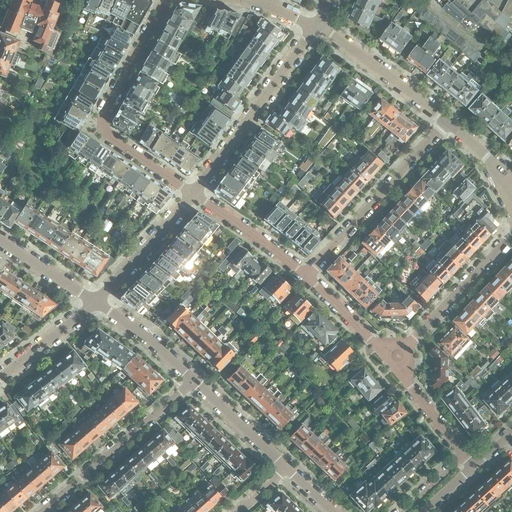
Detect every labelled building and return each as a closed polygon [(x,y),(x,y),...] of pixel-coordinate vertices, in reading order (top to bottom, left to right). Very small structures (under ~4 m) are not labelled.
[(12,0),(2,26),(7,28),(6,30),(20,36),(19,39),(25,41),(26,37),(24,37),(26,32),(20,29),(30,3),(30,0),(12,0)] [(94,16),(100,0),(86,0),(80,14),(88,17),(83,30),(87,32),(90,26),(93,20),(94,16)] [(100,0),(94,16),(97,18),(105,20),(106,21),(114,0),(100,0)] [(114,0),(106,21),(105,20),(104,21),(109,24),(110,22),(120,27),(124,19),(133,0),(114,0)] [(133,0),(124,19),(131,22),(125,31),(133,35),(151,3),(150,0),(133,0)] [(379,4),(370,0),(357,0),(355,6),(374,15),(379,4)] [(481,20),(472,13),(468,18),(467,16),(464,13),(467,9),(458,1),(454,5),(450,1),(449,0),(438,0),(437,1),(444,7),(469,29),(474,24),(478,23),(481,20)] [(484,0),(482,0),(480,3),(488,11),(492,6),(484,0)] [(38,6),(30,3),(20,29),(26,32),(34,35),(32,42),(39,45),(37,50),(46,53),(41,64),(46,66),(50,57),(51,55),(52,55),(61,34),(51,30),(57,15),(54,13),(57,5),(48,1),(46,5),(39,2),(38,6)] [(174,11),(192,21),(200,7),(180,3),(178,5),(174,11)] [(480,3),(476,8),(485,15),(486,14),(488,11),(480,3)] [(492,6),(488,11),(486,14),(491,18),(498,9),(493,5),(492,6)] [(374,15),(355,6),(349,19),(360,24),(359,26),(367,30),(368,28),(372,20),(380,24),(378,28),(384,31),(390,22),(389,22),(383,19),(374,15)] [(424,21),(428,10),(424,6),(423,9),(421,16),(420,18),(420,19),(424,21)] [(511,12),(505,7),(502,12),(503,13),(511,20),(511,19),(511,12)] [(207,25),(216,9),(209,8),(202,22),(207,25)] [(485,15),(476,8),(472,13),(481,20),(485,15)] [(216,9),(207,25),(204,31),(215,37),(217,33),(227,13),(222,11),(219,11),(216,9)] [(468,18),(472,13),(467,9),(464,13),(467,16),(468,18)] [(498,9),(491,18),(495,21),(503,13),(502,12),(498,9)] [(433,14),(428,10),(424,21),(429,25),(433,14)] [(174,11),(169,21),(187,32),(190,34),(196,23),(192,21),(174,11)] [(228,39),(238,19),(239,20),(241,17),(240,16),(235,13),(232,14),(228,12),(227,13),(217,33),(228,39)] [(403,15),(400,12),(395,18),(399,21),(403,15)] [(511,21),(511,20),(503,13),(495,21),(500,25),(505,29),(507,27),(511,21)] [(433,14),(429,25),(433,29),(437,17),(433,14)] [(485,15),(481,20),(478,23),(483,27),(491,18),(486,14),(485,15)] [(442,21),(437,17),(433,29),(438,32),(442,21)] [(491,18),(483,27),(487,31),(495,21),(491,18)] [(258,27),(277,40),(279,41),(284,35),(281,33),(283,32),(283,29),(282,29),(281,28),(279,27),(277,28),(271,24),(270,25),(263,20),(258,27)] [(162,32),(181,42),(184,44),(188,38),(185,36),(187,32),(169,21),(162,32)] [(442,21),(438,32),(441,35),(442,35),(447,25),(442,21)] [(500,25),(495,21),(487,31),(492,35),(500,25)] [(389,48),(403,29),(396,24),(395,25),(392,23),(381,39),(384,41),(383,43),(389,48)] [(447,25),(442,35),(446,39),(451,29),(447,25)] [(505,29),(500,25),(492,35),(496,39),(505,29)] [(100,31),(90,26),(87,32),(97,35),(100,31)] [(106,40),(125,50),(132,37),(114,26),(106,40)] [(277,40),(258,27),(252,37),(270,50),(277,40)] [(510,30),(507,27),(505,29),(496,39),(504,45),(506,45),(511,37),(511,35),(508,32),(510,30)] [(410,34),(403,29),(389,48),(396,52),(397,51),(401,53),(412,38),(409,35),(410,34)] [(456,32),(451,29),(446,39),(450,42),(456,32)] [(28,45),(24,43),(25,41),(19,39),(20,36),(6,30),(4,36),(2,35),(0,34),(0,47),(15,54),(18,47),(26,51),(28,45)] [(432,36),(437,40),(438,38),(440,35),(435,31),(432,36)] [(181,42),(162,32),(157,41),(176,52),(181,42)] [(460,36),(456,32),(450,42),(454,45),(460,36)] [(417,67),(437,40),(432,36),(424,46),(420,42),(415,49),(408,58),(407,60),(408,60),(409,62),(411,64),(413,63),(417,67)] [(465,40),(460,36),(454,45),(458,49),(465,40)] [(101,37),(95,47),(119,61),(125,50),(106,40),(101,37)] [(252,37),(245,46),(263,59),(270,50),(252,37)] [(70,48),(73,42),(64,38),(62,45),(70,48)] [(440,56),(436,53),(443,43),(438,38),(437,40),(417,67),(421,70),(422,72),(424,73),(426,73),(427,74),(440,56)] [(465,40),(458,49),(462,52),(469,44),(465,40)] [(157,41),(152,51),(174,64),(179,54),(180,54),(176,52),(157,41)] [(408,58),(415,49),(410,44),(403,54),(408,58)] [(469,44),(462,52),(467,56),(474,47),(469,44)] [(440,60),(428,75),(433,79),(433,80),(436,83),(437,82),(438,83),(450,68),(444,63),(456,49),(451,45),(444,54),(446,55),(441,61),(440,60)] [(245,46),(238,56),(256,69),(263,59),(245,46)] [(16,68),(20,56),(15,54),(0,47),(0,61),(11,66),(12,66),(16,68)] [(95,47),(88,58),(113,72),(119,61),(95,47)] [(478,51),(474,47),(467,56),(471,59),(478,51)] [(174,64),(152,51),(146,61),(168,74),(174,64)] [(483,54),(478,51),(471,59),(476,63),(477,62),(483,54)] [(459,63),(464,57),(465,56),(462,54),(456,61),(459,63)] [(486,57),(483,54),(477,62),(480,64),(486,57)] [(69,61),(59,56),(57,61),(66,66),(69,61)] [(238,56),(231,66),(249,79),(256,69),(238,56)] [(322,56),(313,69),(330,81),(336,73),(347,81),(350,76),(322,56)] [(50,57),(46,66),(53,69),(57,60),(50,57)] [(113,72),(88,58),(82,69),(88,72),(87,73),(94,77),(96,75),(102,79),(102,80),(106,82),(113,72)] [(8,72),(11,66),(0,61),(0,74),(5,76),(5,77),(15,80),(17,75),(8,72)] [(168,74),(146,61),(140,72),(158,82),(162,84),(168,74)] [(222,69),(217,66),(215,69),(220,73),(223,75),(226,71),(223,69),(222,69)] [(231,66),(224,76),(242,89),(249,79),(231,66)] [(448,91),(460,75),(450,68),(438,83),(442,86),(442,88),(445,90),(447,90),(448,91)] [(88,72),(82,69),(76,79),(100,93),(106,82),(102,80),(102,79),(96,75),(94,77),(87,73),(88,72)] [(330,81),(313,69),(306,79),(323,91),(330,81)] [(158,82),(140,72),(134,82),(155,94),(159,88),(156,86),(158,82)] [(457,98),(472,79),(475,75),(471,72),(467,77),(462,73),(460,75),(448,91),(448,93),(451,95),(453,95),(457,98)] [(242,89),(224,76),(216,86),(217,87),(218,86),(235,98),(242,89)] [(100,93),(76,79),(70,89),(76,93),(75,94),(82,98),(84,96),(90,99),(90,100),(95,103),(100,93)] [(306,79),(299,88),(317,100),(323,91),(306,79)] [(350,103),(362,85),(356,80),(355,82),(351,79),(340,96),(350,103)] [(481,93),(484,89),(489,83),(486,81),(481,87),(472,79),(457,98),(458,99),(458,100),(461,103),(462,102),(466,106),(467,105),(468,106),(471,102),(470,101),(479,91),(481,93)] [(155,94),(134,82),(128,93),(149,105),(152,101),(155,94)] [(53,87),(46,83),(43,87),(51,91),(53,87)] [(488,92),(493,87),(489,83),(484,89),(488,92)] [(362,85),(350,103),(360,110),(372,93),(368,91),(369,89),(362,85)] [(218,92),(211,102),(231,116),(234,112),(235,113),(240,106),(238,105),(240,102),(235,98),(218,86),(217,87),(215,90),(218,92)] [(24,88),(20,95),(24,97),(28,91),(24,88)] [(299,88),(293,98),(310,110),(317,100),(299,88)] [(76,93),(70,89),(64,100),(88,114),(92,107),(93,107),(95,103),(90,100),(90,99),(84,96),(82,98),(75,94),(76,93)] [(149,105),(128,93),(122,103),(143,115),(149,105)] [(479,117),(492,103),(483,95),(470,109),(474,113),(474,114),(477,117),(478,117),(479,117)] [(310,110),(293,98),(286,108),(303,120),(310,110)] [(389,106),(386,103),(385,102),(383,100),(381,100),(380,99),(368,115),(373,118),(369,123),(366,127),(369,130),(389,106)] [(64,100),(59,109),(64,113),(64,114),(71,118),(72,116),(79,120),(78,121),(83,123),(88,114),(64,100)] [(38,111),(41,107),(31,101),(29,106),(38,111)] [(231,116),(211,102),(210,102),(209,104),(210,104),(230,118),(231,116)] [(140,121),(143,115),(122,103),(117,114),(143,129),(146,125),(140,121)] [(488,125),(501,111),(492,103),(479,117),(483,121),(483,122),(486,125),(487,125),(488,125)] [(230,118),(210,104),(203,113),(223,128),(231,119),(230,118)] [(497,133),(511,116),(511,110),(506,105),(501,111),(488,125),(489,126),(489,128),(492,130),(493,130),(497,133)] [(389,106),(369,130),(367,132),(371,135),(379,124),(385,129),(398,113),(389,106)] [(181,107),(176,114),(183,118),(188,111),(181,107)] [(303,120),(286,108),(279,117),(291,127),(296,130),(303,120)] [(64,113),(59,109),(53,119),(76,132),(77,133),(78,132),(83,123),(78,121),(79,120),(72,116),(71,118),(64,114),(64,113)] [(19,121),(22,115),(18,112),(14,118),(19,121)] [(223,128),(203,113),(196,123),(217,138),(223,128)] [(329,122),(332,117),(327,113),(324,118),(329,122)] [(387,143),(407,120),(404,117),(403,116),(401,114),(399,114),(398,113),(386,129),(390,133),(384,141),(387,143)] [(143,129),(117,114),(112,122),(113,125),(128,135),(132,128),(140,133),(143,129)] [(291,127),(279,117),(274,114),(271,117),(269,116),(265,123),(283,135),(284,136),(291,127)] [(511,116),(497,133),(498,134),(498,136),(501,138),(502,138),(506,142),(511,135),(511,116)] [(46,127),(49,121),(44,118),(41,123),(46,127)] [(151,144),(160,131),(152,127),(155,122),(152,119),(138,143),(148,150),(151,144)] [(416,127),(407,120),(387,143),(390,146),(394,142),(395,142),(398,138),(404,142),(411,134),(414,132),(415,128),(416,127)] [(197,138),(198,139),(210,147),(217,138),(196,123),(189,132),(197,138)] [(331,126),(324,136),(326,136),(331,140),(333,137),(338,131),(331,126)] [(59,128),(52,139),(60,144),(67,134),(59,128)] [(254,138),(278,154),(284,159),(285,157),(276,151),(278,148),(274,146),(278,140),(261,128),(254,138)] [(170,138),(160,131),(151,144),(148,150),(158,156),(170,138)] [(77,133),(76,132),(65,150),(69,153),(67,155),(74,160),(84,144),(88,138),(78,132),(77,133)] [(180,144),(182,141),(176,137),(174,140),(170,138),(158,156),(168,163),(179,145),(180,144)] [(84,166),(98,145),(88,138),(84,144),(74,160),(78,162),(76,165),(83,170),(85,167),(84,166)] [(179,145),(168,163),(178,169),(190,152),(198,139),(197,138),(191,146),(182,141),(180,144),(179,145)] [(278,154),(254,138),(247,147),(268,162),(271,163),(278,154)] [(332,152),(336,147),(332,143),(328,148),(332,152)] [(109,152),(98,145),(84,166),(85,167),(94,173),(109,152)] [(13,151),(5,146),(0,153),(0,154),(8,160),(10,158),(13,151)] [(268,162),(247,147),(240,156),(257,168),(260,165),(264,167),(268,162)] [(320,158),(324,155),(329,150),(327,147),(318,156),(320,158)] [(383,164),(368,151),(363,157),(361,154),(360,154),(356,150),(353,153),(374,173),(375,173),(378,169),(380,169),(382,167),(382,165),(383,164)] [(189,174),(203,155),(196,151),(194,154),(190,152),(178,169),(186,175),(186,174),(189,174)] [(380,151),(377,155),(377,156),(384,162),(388,158),(380,151)] [(461,165),(447,151),(443,155),(442,155),(439,158),(439,159),(436,163),(449,176),(450,177),(461,165)] [(106,178),(119,159),(109,152),(94,173),(102,178),(103,176),(106,178)] [(240,156),(233,165),(254,180),(259,173),(255,171),(257,168),(240,156)] [(119,159),(106,178),(110,180),(108,182),(115,187),(129,166),(119,159)] [(374,173),(360,160),(352,169),(366,182),(374,173)] [(309,169),(301,163),(298,167),(301,170),(305,173),(309,169)] [(449,176),(436,163),(435,164),(434,164),(431,166),(431,168),(428,172),(441,184),(449,176)] [(233,165),(226,175),(244,186),(250,190),(248,193),(254,198),(257,195),(252,192),(254,190),(249,186),(251,184),(254,180),(233,165)] [(127,192),(140,173),(136,170),(129,166),(115,187),(122,192),(124,190),(127,192)] [(305,173),(301,170),(296,175),(300,178),(305,173)] [(351,170),(343,179),(357,192),(361,189),(366,185),(365,184),(365,183),(351,170)] [(269,176),(261,171),(259,173),(266,179),(266,180),(271,183),(274,180),(269,176)] [(441,184),(428,172),(425,175),(423,175),(421,178),(421,179),(420,180),(434,192),(441,184)] [(458,184),(466,176),(462,172),(454,180),(458,184)] [(136,201),(150,180),(150,179),(144,175),(143,175),(140,173),(127,192),(130,194),(129,196),(136,201)] [(314,180),(308,174),(305,178),(311,184),(314,180)] [(244,186),(226,175),(220,183),(240,198),(245,192),(241,190),(244,186)] [(357,192),(343,179),(339,176),(331,184),(349,200),(350,200),(352,200),(354,198),(353,196),(354,195),(357,192)] [(473,183),(467,178),(453,193),(462,201),(474,189),(471,186),(473,183)] [(52,182),(48,180),(44,186),(48,189),(52,182)] [(150,180),(136,201),(143,206),(144,203),(148,206),(160,186),(150,180)] [(434,192),(420,180),(417,183),(416,183),(413,186),(413,187),(413,188),(426,200),(434,192)] [(303,190),(306,187),(300,181),(297,185),(303,190)] [(290,191),(294,185),(289,182),(285,187),(290,191)] [(240,198),(220,183),(214,191),(214,194),(234,207),(240,198)] [(349,200),(331,184),(323,192),(327,196),(342,209),(345,206),(344,206),(345,205),(347,205),(349,203),(349,201),(349,200)] [(294,194),(298,189),(294,185),(290,191),(294,194)] [(56,197),(61,189),(57,186),(52,194),(56,197)] [(171,193),(160,186),(148,206),(151,208),(150,210),(156,214),(159,210),(159,211),(171,196),(171,193)] [(430,204),(426,200),(413,188),(410,191),(409,191),(406,194),(406,195),(405,196),(419,208),(423,212),(430,204)] [(460,207),(490,235),(496,228),(490,223),(492,221),(489,215),(484,209),(485,208),(472,194),(460,207)] [(0,221),(13,202),(2,195),(0,198),(0,221)] [(279,199),(273,195),(269,200),(275,204),(279,199)] [(342,209),(327,196),(319,205),(334,218),(334,217),(335,218),(339,214),(338,213),(342,209)] [(419,208),(405,196),(398,204),(412,216),(419,208)] [(126,198),(123,197),(120,202),(118,205),(120,207),(126,198)] [(76,204),(66,198),(63,203),(72,210),(73,208),(76,204)] [(83,214),(89,205),(84,201),(82,204),(78,201),(76,204),(73,208),(83,214)] [(14,222),(21,212),(18,210),(20,207),(13,202),(0,221),(0,222),(10,229),(14,222)] [(273,227),(293,204),(290,202),(282,211),(276,206),(263,220),(273,227)] [(25,229),(36,212),(29,207),(30,206),(27,203),(25,205),(26,205),(21,212),(14,222),(19,225),(19,227),(22,229),(24,229),(25,229)] [(267,215),(271,208),(265,204),(261,210),(267,215)] [(282,234),(297,217),(291,212),(296,206),(293,204),(273,227),(282,234)] [(412,216),(398,204),(396,207),(394,207),(392,210),(392,211),(391,212),(405,224),(412,216)] [(99,211),(89,205),(83,214),(93,221),(99,211)] [(490,235),(460,207),(452,215),(465,228),(467,225),(470,228),(468,230),(481,243),(490,235)] [(36,212),(25,229),(35,236),(47,219),(36,212)] [(196,213),(190,220),(211,235),(219,225),(200,212),(196,213)] [(405,224),(391,212),(390,212),(389,212),(387,215),(387,216),(384,220),(397,232),(405,224)] [(75,225),(80,217),(81,216),(78,214),(72,223),(75,225)] [(291,241),(303,228),(306,224),(297,217),(282,234),(291,241)] [(324,221),(331,227),(334,223),(328,217),(324,221)] [(47,244),(58,226),(47,219),(36,236),(41,240),(41,242),(44,244),(46,243),(47,244)] [(211,235),(190,220),(183,229),(203,244),(211,235)] [(401,235),(397,232),(384,220),(383,220),(382,220),(379,223),(379,224),(377,227),(394,243),(401,235)] [(58,251),(70,234),(58,226),(47,244),(48,245),(48,247),(52,249),(53,248),(58,251)] [(394,243),(377,227),(376,228),(374,228),(372,231),(372,232),(369,235),(387,251),(394,243)] [(291,241),(299,248),(311,234),(303,228),(291,241)] [(102,232),(99,229),(93,239),(96,241),(102,232)] [(123,229),(117,238),(122,241),(128,233),(123,229)] [(183,229),(176,237),(196,252),(203,244),(183,229)] [(468,230),(460,238),(474,251),(481,243),(468,230)] [(308,255),(324,238),(315,231),(311,234),(299,248),(308,255)] [(466,260),(452,246),(446,240),(448,238),(444,233),(433,244),(435,247),(444,255),(458,268),(466,260)] [(70,234),(59,251),(69,259),(81,241),(70,234)] [(103,234),(99,239),(106,243),(109,239),(103,234)] [(387,251),(369,235),(369,236),(367,236),(365,239),(365,240),(362,244),(379,259),(387,251)] [(199,255),(196,252),(176,237),(168,246),(189,261),(192,263),(199,255)] [(460,238),(452,246),(466,260),(474,251),(460,238)] [(235,246),(230,240),(225,245),(231,250),(235,246)] [(419,247),(421,246),(416,240),(412,244),(417,249),(419,247)] [(80,266),(92,248),(81,241),(70,259),(71,259),(71,261),(74,263),(76,263),(80,266)] [(189,261),(168,246),(161,254),(183,272),(186,274),(188,271),(187,269),(192,264),(189,261)] [(223,260),(216,268),(218,270),(219,269),(223,272),(226,269),(228,271),(231,269),(237,274),(251,257),(241,249),(240,250),(235,246),(223,260)] [(419,247),(417,249),(415,252),(419,257),(424,252),(422,250),(419,247)] [(97,275),(108,258),(92,248),(80,266),(85,268),(85,270),(89,274),(91,273),(96,276),(97,275)] [(221,252),(217,256),(218,256),(223,260),(226,257),(221,252)] [(356,256),(354,253),(348,259),(350,261),(356,256)] [(161,254),(153,263),(174,279),(179,274),(180,275),(183,272),(161,254)] [(397,267),(403,260),(397,255),(392,261),(397,267)] [(458,268),(444,255),(439,260),(438,258),(435,262),(450,276),(458,268)] [(109,256),(108,258),(97,275),(99,276),(101,273),(102,273),(114,260),(109,256)] [(216,268),(223,260),(218,256),(211,264),(216,268)] [(250,276),(260,264),(257,261),(255,261),(251,257),(237,274),(234,277),(237,279),(240,276),(241,276),(244,271),(250,276)] [(334,278),(347,265),(340,257),(326,271),(334,278)] [(450,276),(435,262),(434,261),(426,269),(429,272),(442,285),(450,276)] [(174,279),(153,263),(144,272),(165,288),(170,282),(172,284),(175,280),(174,279)] [(259,284),(271,272),(266,268),(266,266),(264,265),(262,265),(261,263),(260,264),(250,276),(259,284)] [(501,271),(511,281),(511,265),(509,263),(501,271)] [(347,265),(334,278),(342,286),(355,272),(347,265)] [(0,291),(2,293),(13,277),(9,274),(9,272),(6,270),(4,271),(3,270),(0,273),(0,291)] [(511,281),(501,271),(493,280),(507,293),(511,288),(511,281)] [(165,288),(144,272),(136,281),(156,297),(162,292),(165,288)] [(355,272),(342,286),(350,293),(363,280),(355,272)] [(366,276),(363,280),(350,293),(357,301),(375,283),(370,278),(373,275),(370,272),(366,276)] [(423,279),(421,281),(434,293),(442,285),(429,272),(428,273),(422,279),(423,279)] [(271,296),(284,282),(282,281),(282,279),(281,278),(279,278),(277,276),(273,280),(272,279),(262,289),(266,292),(271,296)] [(12,300),(23,283),(22,283),(22,281),(19,279),(17,279),(13,277),(2,293),(12,300)] [(493,280),(486,288),(500,301),(507,293),(493,280)] [(156,297),(136,281),(128,290),(148,305),(153,300),(156,297)] [(434,293),(421,281),(419,282),(414,288),(413,289),(425,302),(434,293)] [(287,292),(290,288),(288,287),(288,285),(287,284),(285,284),(284,282),(271,296),(268,299),(273,303),(275,301),(279,304),(288,294),(287,292)] [(22,307),(33,290),(29,287),(29,285),(26,283),(24,284),(23,283),(12,300),(22,307)] [(375,283),(357,301),(365,308),(374,300),(377,296),(382,291),(375,283)] [(486,288),(478,296),(492,310),(500,301),(486,288)] [(32,313),(43,296),(42,296),(42,294),(39,292),(37,293),(33,290),(22,307),(32,313)] [(148,305),(128,290),(120,297),(120,300),(120,301),(140,314),(148,305)] [(185,300),(189,295),(192,293),(192,292),(188,290),(181,298),(183,301),(184,301),(185,300)] [(193,299),(189,295),(185,300),(189,303),(189,304),(193,299)] [(292,314),(304,301),(303,300),(303,298),(301,297),(300,297),(298,295),(295,299),(293,297),(283,308),(287,311),(287,310),(292,314)] [(44,297),(43,296),(32,313),(30,316),(38,321),(40,318),(56,305),(48,300),(49,298),(45,296),(44,297)] [(404,306),(404,319),(406,319),(407,320),(420,307),(408,296),(401,303),(404,306)] [(492,310),(478,296),(470,305),(484,318),(492,310)] [(183,309),(189,303),(185,300),(184,301),(181,304),(180,303),(166,318),(165,319),(166,320),(170,324),(170,326),(172,329),(174,328),(175,329),(189,314),(183,309)] [(239,308),(230,300),(226,304),(236,313),(239,308)] [(391,320),(390,303),(385,303),(381,300),(378,303),(369,311),(379,321),(380,320),(384,320),(386,322),(388,320),(391,320)] [(304,301),(292,314),(292,315),(296,318),(295,319),(299,323),(310,312),(308,310),(311,307),(304,301)] [(404,306),(401,303),(390,303),(391,320),(397,319),(399,321),(401,319),(404,319),(404,306)] [(484,318),(470,305),(462,313),(476,326),(484,318)] [(239,308),(236,313),(246,321),(250,317),(240,308),(239,308)] [(164,319),(166,318),(155,310),(152,314),(159,318),(154,324),(160,327),(166,320),(164,319)] [(184,337),(199,321),(203,317),(200,314),(196,319),(190,313),(189,314),(175,329),(175,331),(178,334),(180,334),(184,337)] [(476,326),(462,313),(455,320),(455,323),(467,335),(476,326)] [(12,320),(3,314),(0,318),(7,322),(10,324),(12,320)] [(311,314),(302,323),(300,326),(312,338),(315,335),(327,323),(317,314),(314,317),(311,314)] [(256,320),(253,323),(259,328),(262,325),(256,320)] [(17,329),(6,323),(4,324),(2,321),(0,322),(0,342),(3,346),(7,342),(8,343),(12,340),(12,339),(13,338),(10,335),(17,329)] [(192,345),(207,329),(199,321),(184,337),(187,341),(187,343),(190,345),(192,345)] [(328,324),(327,323),(315,335),(327,347),(336,338),(333,335),(336,332),(332,328),(333,327),(329,323),(328,324)] [(24,326),(21,331),(28,336),(31,331),(24,326)] [(447,335),(461,349),(470,340),(455,326),(447,335)] [(201,354),(216,337),(207,329),(192,345),(193,346),(193,348),(196,351),(197,350),(201,354)] [(92,353),(104,335),(104,333),(101,331),(99,331),(98,331),(96,333),(95,333),(93,337),(92,336),(89,339),(88,339),(85,341),(84,345),(81,350),(85,353),(89,351),(92,353)] [(250,347),(260,336),(255,331),(245,342),(250,347)] [(101,359),(114,342),(113,340),(110,338),(109,338),(104,335),(92,353),(101,359)] [(461,349),(447,335),(438,343),(453,358),(461,349)] [(210,362),(225,346),(224,344),(224,345),(216,337),(201,354),(205,357),(204,359),(207,362),(209,362),(210,362)] [(510,342),(507,339),(506,338),(501,343),(505,347),(510,342)] [(284,343),(280,339),(275,345),(279,348),(284,343)] [(337,371),(355,354),(341,340),(324,356),(321,353),(319,355),(315,352),(310,358),(315,363),(318,359),(324,366),(329,362),(337,371)] [(123,348),(114,342),(101,359),(111,365),(123,348)] [(219,371),(237,351),(228,342),(225,346),(210,362),(210,363),(210,364),(213,367),(215,367),(219,371)] [(448,358),(437,347),(435,348),(432,349),(431,352),(430,353),(436,359),(436,369),(448,369),(452,373),(455,370),(450,366),(448,366),(448,358)] [(506,356),(511,350),(509,347),(503,353),(506,356)] [(121,370),(134,356),(133,355),(133,353),(130,351),(128,351),(123,348),(111,366),(120,371),(121,370)] [(493,360),(499,354),(494,349),(489,355),(493,360)] [(86,367),(74,351),(70,355),(68,355),(65,357),(64,359),(76,374),(81,370),(82,370),(86,367)] [(134,355),(121,370),(130,378),(143,364),(134,355)] [(77,375),(76,374),(64,359),(60,362),(58,362),(55,365),(55,366),(67,381),(71,377),(72,378),(77,375)] [(483,370),(484,370),(490,363),(486,359),(479,366),(483,370)] [(236,388),(252,372),(254,369),(245,360),(241,366),(232,374),(227,379),(231,383),(232,385),(234,387),(236,387),(236,388)] [(497,360),(489,368),(491,371),(500,363),(497,360)] [(232,374),(241,366),(238,363),(229,372),(232,374)] [(139,387),(153,372),(149,369),(149,367),(146,364),(144,364),(130,379),(139,387)] [(290,372),(295,367),(291,364),(286,369),(290,372)] [(93,365),(89,368),(95,375),(99,369),(93,365)] [(483,370),(479,366),(478,365),(469,375),(474,380),(479,375),(483,370)] [(67,382),(67,381),(55,366),(50,370),(49,370),(46,372),(45,374),(57,388),(62,385),(63,386),(67,382)] [(359,390),(372,379),(369,375),(370,374),(365,368),(358,374),(356,372),(349,378),(359,390)] [(448,380),(448,369),(436,369),(436,374),(429,379),(432,384),(432,385),(434,388),(436,388),(437,389),(440,386),(448,380)] [(154,372),(153,372),(139,387),(147,395),(161,381),(157,377),(157,375),(154,372)] [(245,396),(263,377),(260,374),(257,377),(252,372),(236,388),(237,389),(237,390),(240,393),(241,393),(245,396)] [(91,373),(90,373),(87,376),(91,381),(95,378),(91,373)] [(58,389),(57,388),(45,374),(41,377),(39,377),(36,380),(36,381),(47,396),(52,392),(53,393),(58,389)] [(113,375),(109,379),(115,384),(118,380),(113,375)] [(254,405),(267,391),(262,385),(267,380),(263,377),(245,396),(249,400),(249,401),(252,404),(253,404),(254,405)] [(470,384),(474,380),(471,377),(465,383),(466,383),(468,386),(470,384)] [(372,379),(359,390),(369,401),(376,395),(375,394),(382,387),(377,381),(375,383),(372,379)] [(51,401),(47,396),(36,381),(31,385),(29,385),(26,387),(26,389),(38,405),(42,409),(51,401)] [(468,386),(466,383),(465,385),(462,382),(459,386),(464,390),(467,387),(468,387),(468,386)] [(511,393),(504,384),(498,389),(495,385),(491,389),(495,392),(507,405),(511,402),(511,393)] [(451,408),(465,397),(458,387),(443,398),(447,402),(446,404),(449,407),(450,407),(451,408)] [(38,405),(26,389),(22,392),(20,392),(17,395),(16,396),(16,397),(18,400),(13,404),(23,416),(27,413),(26,412),(33,407),(34,408),(38,405)] [(124,389),(115,397),(127,411),(129,411),(132,408),(132,407),(136,403),(124,389)] [(350,398),(355,393),(351,389),(346,394),(350,398)] [(277,390),(272,395),(267,391),(254,405),(263,413),(281,394),(277,390)] [(386,392),(372,403),(368,406),(376,416),(380,413),(394,402),(386,392)] [(507,405),(495,392),(486,401),(498,414),(499,413),(500,414),(508,406),(507,405)] [(355,393),(350,398),(352,401),(353,402),(358,398),(355,393)] [(271,421),(285,407),(279,402),(284,397),(281,394),(263,413),(266,416),(266,418),(269,420),(271,420),(271,421)] [(127,411),(115,397),(106,405),(118,419),(120,419),(123,416),(123,414),(127,411)] [(473,406),(478,402),(475,398),(469,402),(465,397),(451,408),(451,409),(451,410),(453,413),(455,413),(458,418),(473,406)] [(385,428),(405,413),(404,412),(405,411),(403,407),(401,408),(398,403),(381,415),(383,418),(380,421),(385,428)] [(0,408),(0,417),(7,428),(13,423),(16,427),(24,422),(17,412),(13,414),(6,404),(0,408)] [(118,419),(106,405),(97,413),(109,427),(111,427),(114,424),(114,422),(118,419)] [(286,405),(285,407),(271,421),(280,430),(299,410),(295,407),(292,410),(286,405)] [(480,416),(485,412),(481,408),(477,411),(473,406),(458,418),(459,418),(459,420),(461,423),(463,423),(466,427),(480,416)] [(186,429),(198,416),(198,414),(196,411),(194,411),(189,407),(175,419),(186,429)] [(77,413),(73,409),(67,414),(69,416),(72,418),(77,413)] [(109,427),(97,413),(88,421),(100,435),(100,434),(102,434),(105,432),(105,430),(109,427)] [(195,438),(207,424),(207,422),(204,420),(203,420),(198,416),(186,429),(195,438)] [(489,425),(488,425),(485,421),(484,421),(480,416),(466,427),(466,429),(468,432),(470,432),(474,437),(482,430),(482,429),(483,428),(484,429),(489,425)] [(100,435),(88,421),(82,426),(75,417),(71,421),(77,428),(77,427),(90,443),(94,439),(96,440),(99,437),(99,435),(100,435)] [(311,434),(305,428),(312,421),(308,417),(289,438),(293,442),(294,443),(296,446),(298,446),(299,447),(311,434)] [(352,418),(347,423),(355,433),(360,428),(352,418)] [(204,446),(217,433),(216,431),(214,428),(212,428),(207,424),(195,438),(204,446)] [(90,443),(77,428),(68,435),(81,450),(90,443)] [(174,441),(180,435),(178,432),(176,434),(172,430),(170,431),(168,434),(174,441)] [(47,437),(42,431),(38,434),(43,441),(47,437)] [(177,448),(163,431),(159,434),(157,434),(154,436),(154,438),(153,439),(168,456),(177,448)] [(307,455),(325,436),(322,433),(321,432),(316,438),(311,434),(299,447),(299,448),(299,449),(302,452),(304,452),(307,455)] [(365,432),(359,437),(365,444),(371,440),(365,432)] [(213,455),(226,441),(225,439),(223,437),(221,437),(217,433),(204,446),(213,455)] [(81,450),(68,435),(63,440),(59,435),(51,444),(57,451),(62,447),(72,459),(76,455),(78,455),(81,453),(81,451),(81,450)] [(180,435),(174,441),(177,444),(183,437),(180,435)] [(316,463),(329,449),(324,444),(329,439),(325,436),(307,455),(311,459),(311,460),(314,463),(315,463),(316,463)] [(420,436),(410,445),(415,450),(417,451),(418,453),(419,455),(424,460),(425,460),(426,460),(430,457),(429,456),(434,451),(430,446),(425,440),(424,441),(420,436)] [(171,459),(168,456),(153,439),(150,442),(148,442),(145,444),(145,446),(144,447),(156,460),(161,455),(164,459),(165,458),(169,462),(171,459)] [(222,463),(235,450),(234,448),(232,446),(230,445),(226,441),(213,455),(222,463)] [(374,441),(368,445),(373,451),(376,448),(378,446),(374,441)] [(393,443),(390,447),(394,452),(398,448),(393,443)] [(62,466),(52,455),(57,451),(51,444),(46,447),(47,449),(51,453),(41,461),(53,474),(62,466)] [(189,444),(183,450),(185,453),(192,447),(189,444)] [(38,450),(37,449),(35,445),(25,453),(28,457),(38,450)] [(410,445),(401,453),(406,458),(408,459),(410,461),(410,463),(415,468),(424,460),(419,455),(418,453),(417,451),(415,450),(410,445)] [(156,460),(144,447),(141,450),(139,450),(136,452),(136,454),(135,454),(147,468),(156,460)] [(329,449),(316,463),(324,472),(338,458),(343,453),(339,449),(334,454),(329,449)] [(231,472),(244,458),(243,457),(241,454),(239,454),(235,450),(222,463),(231,472)] [(199,452),(191,459),(194,462),(201,455),(199,452)] [(401,453),(392,461),(397,467),(399,467),(401,469),(401,471),(406,476),(415,468),(410,463),(410,461),(408,459),(406,458),(401,453)] [(147,468),(135,454),(132,457),(130,458),(127,460),(127,462),(126,462),(138,475),(147,468)] [(343,463),(338,458),(324,472),(333,480),(333,481),(338,486),(348,474),(344,470),(346,468),(347,469),(348,467),(347,467),(355,459),(351,455),(343,463)] [(245,460),(244,458),(231,472),(229,474),(233,477),(235,476),(241,482),(255,468),(248,461),(247,462),(245,460)] [(8,470),(18,464),(15,459),(4,465),(8,470)] [(511,459),(511,460),(509,460),(507,462),(507,464),(503,467),(511,477),(511,459)] [(41,461),(32,468),(44,482),(53,474),(41,461)] [(207,461),(200,468),(203,471),(210,464),(207,461)] [(392,461),(383,469),(389,475),(391,475),(392,477),(392,479),(398,485),(406,476),(401,471),(401,469),(399,467),(397,467),(392,461)] [(141,479),(138,475),(126,462),(123,465),(121,466),(118,468),(118,470),(117,470),(128,483),(134,479),(137,483),(141,479)] [(190,472),(196,467),(193,463),(187,468),(190,472)] [(213,472),(214,473),(217,476),(224,468),(221,465),(219,468),(218,467),(213,472)] [(511,477),(503,467),(499,471),(498,471),(495,473),(495,475),(494,476),(508,491),(511,487),(511,477)] [(44,482),(32,468),(23,476),(35,490),(44,482)] [(389,475),(383,469),(374,477),(379,483),(381,484),(383,485),(383,487),(389,493),(390,492),(391,493),(395,490),(394,488),(398,485),(392,479),(392,477),(391,475),(389,475)] [(128,483),(117,470),(113,473),(112,473),(109,476),(109,477),(108,478),(119,491),(128,483)] [(158,480),(151,472),(148,475),(154,483),(158,480)] [(23,476),(14,484),(25,498),(35,490),(23,476)] [(215,487),(220,483),(214,476),(209,480),(215,487)] [(379,483),(374,477),(373,476),(365,484),(380,500),(388,493),(383,487),(383,485),(381,484),(379,483)] [(508,491),(494,476),(493,476),(491,476),(489,479),(489,480),(485,484),(500,500),(504,497),(503,496),(508,491)] [(180,477),(175,482),(178,485),(184,481),(180,477)] [(119,491),(108,478),(104,481),(103,481),(100,484),(100,485),(99,486),(110,499),(119,491)] [(380,501),(365,484),(364,483),(363,484),(361,482),(359,481),(356,484),(356,486),(358,489),(350,495),(352,497),(352,498),(354,501),(355,501),(356,502),(356,501),(360,506),(365,511),(372,506),(374,507),(375,506),(376,507),(380,503),(380,501)] [(178,485),(175,482),(169,486),(172,490),(178,485)] [(208,482),(204,486),(199,491),(212,506),(222,498),(208,482)] [(220,483),(215,487),(222,496),(228,491),(220,483)] [(14,484),(5,492),(16,506),(25,498),(14,484)] [(500,500),(485,484),(482,487),(480,487),(478,489),(477,491),(476,492),(491,507),(496,502),(497,503),(500,500)] [(205,511),(212,506),(199,491),(190,499),(201,511),(205,511)] [(8,511),(16,506),(5,492),(0,496),(0,504),(6,511),(8,511)] [(165,496),(162,492),(156,497),(160,501),(165,496)] [(485,511),(491,507),(476,492),(475,493),(474,493),(471,495),(471,497),(468,500),(478,511),(485,511)] [(97,511),(102,508),(90,494),(86,498),(84,497),(81,500),(81,502),(80,502),(88,511),(97,511)] [(273,511),(281,511),(290,502),(290,501),(287,498),(286,498),(281,494),(267,506),(273,511)] [(121,499),(127,507),(131,504),(124,496),(121,499)] [(160,501),(156,497),(151,502),(155,506),(160,502),(160,501)] [(187,502),(181,507),(185,511),(201,511),(190,499),(189,498),(185,501),(187,502)] [(478,511),(468,500),(464,503),(462,503),(460,506),(460,507),(459,508),(462,511),(478,511)] [(88,511),(80,502),(77,505),(75,505),(72,508),(72,509),(71,510),(73,511),(88,511)] [(298,511),(299,511),(299,509),(296,507),(295,506),(290,502),(281,511),(298,511)]
